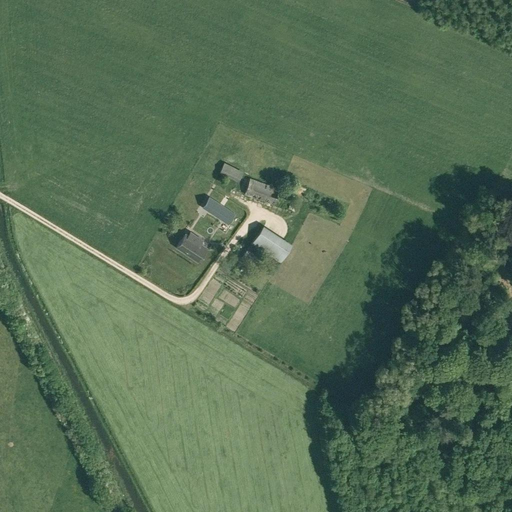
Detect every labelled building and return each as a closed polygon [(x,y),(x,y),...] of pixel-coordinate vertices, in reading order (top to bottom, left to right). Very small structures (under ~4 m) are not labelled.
[(219,172),(238,182),(243,171),(224,162),(219,172)] [(244,194),(274,205),(280,189),(250,178),(244,194)] [(213,206),(209,211),(228,223),(234,213),(209,196),(206,201),(213,206)] [(240,229),(244,217),(239,215),(234,227),(240,229)] [(252,243),(280,262),(291,243),(263,225),(252,243)] [(176,246),(198,260),(206,247),(200,243),(202,239),(190,232),(188,235),(185,233),(176,246)] [(244,254),(251,258),(256,251),(249,246),(244,254)]
